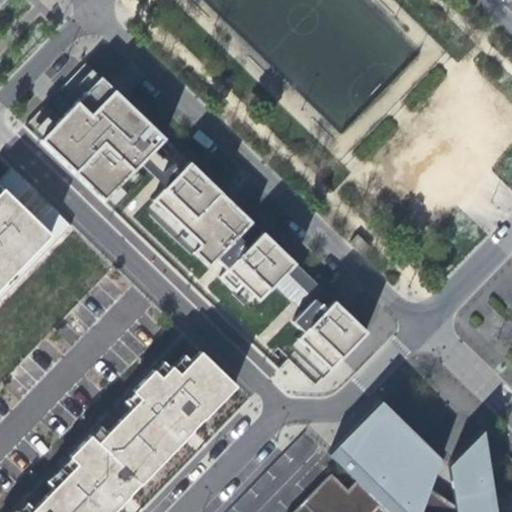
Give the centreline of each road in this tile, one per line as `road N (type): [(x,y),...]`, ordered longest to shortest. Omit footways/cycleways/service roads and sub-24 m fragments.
road 1 (residential): [(93,10),(419,323)]
road 2 (residential): [(282,414),(269,389),(2,114)]
road 3 (unknown): [(172,289),(0,476)]
road 4 (residential): [(282,414),(340,408),(419,323)]
road 5 (residential): [(2,114),(93,10)]
road 6 (residential): [(191,511),(282,414)]
road 7 (residential): [(419,323),(511,231)]
road 8 (residential): [(511,411),(419,323)]
